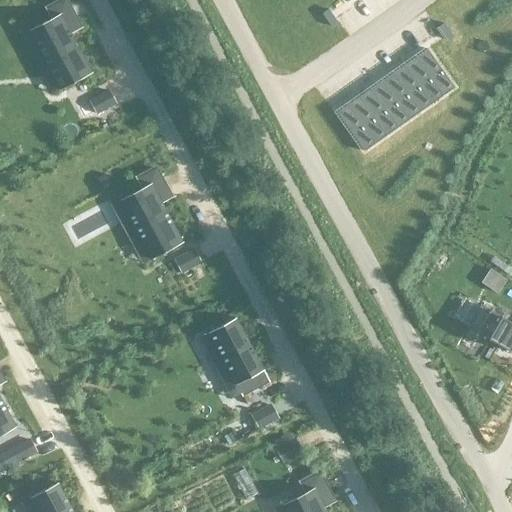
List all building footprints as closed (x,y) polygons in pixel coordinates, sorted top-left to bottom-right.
[(51,20),(29,31),(61,90),(92,74),(71,35),(81,30),(65,0),(46,10),(51,20)] [(328,9),(322,14),(331,26),(337,22),(328,9)] [(444,22),(438,27),(447,39),(452,35),(444,22)] [(427,48),(416,56),(443,94),(454,86),(427,48)] [(416,56),(404,64),(431,103),(443,94),(416,56)] [(404,64),(393,72),(420,111),(431,103),(404,64)] [(393,72),(382,80),(409,119),(420,111),(393,72)] [(382,80),(370,88),(397,127),(409,119),(382,80)] [(370,88),(359,97),(386,135),(397,127),(370,88)] [(116,105),(109,92),(91,102),(98,115),(116,105)] [(359,97),(347,105),(374,143),(386,135),(359,97)] [(347,105),(336,113),(363,151),(374,143),(347,105)] [(141,188),(120,200),(151,259),(182,242),(161,203),(171,198),(155,169),(136,179),(141,188)] [(200,263),(193,250),(175,260),(182,273),(200,263)] [(482,283),(498,293),(507,280),(491,269),(482,283)] [(510,352),(511,349),(511,323),(480,305),(467,327),(510,352)] [(234,316),(206,331),(239,392),(267,378),(234,316)] [(493,351),(489,348),(484,356),(489,359),(493,351)] [(0,433),(16,425),(0,394),(0,383),(5,381),(0,371),(0,433)] [(269,404),(250,415),(258,429),(277,418),(269,404)] [(19,460),(37,451),(31,438),(12,448),(19,460)] [(283,460),(301,450),(294,438),(276,448),(283,460)] [(304,493),(283,504),(286,511),(326,511),(324,508),(334,503),(318,473),(299,483),(304,493)] [(75,511),(58,481),(31,495),(39,511),(75,511)]
